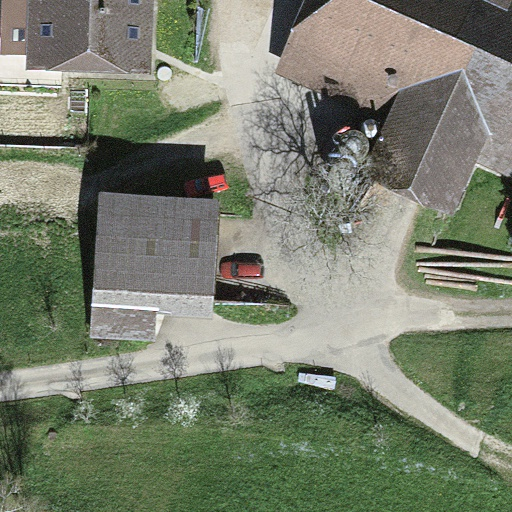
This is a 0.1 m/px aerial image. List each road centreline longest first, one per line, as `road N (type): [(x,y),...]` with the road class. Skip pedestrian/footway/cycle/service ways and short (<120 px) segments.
road 1 (unclassified): [(0,381),(419,321)]
road 2 (track): [(342,333),(414,405),(511,463)]
